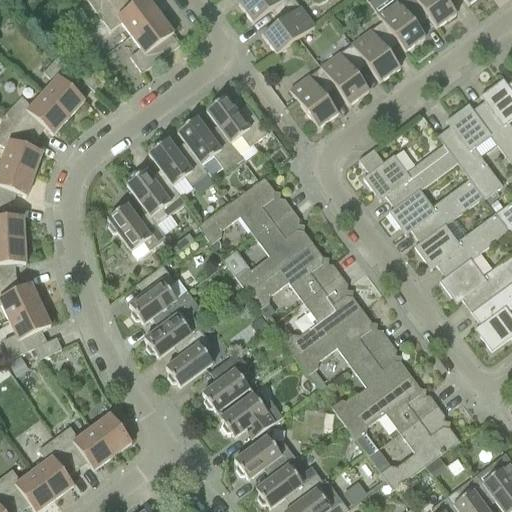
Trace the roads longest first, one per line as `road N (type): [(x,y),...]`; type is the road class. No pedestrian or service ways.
road 1 (residential): [(178,456),(100,336),(73,221),(77,182),(93,163),(219,73),(224,39),(194,0)]
road 2 (residential): [(511,374),(488,386),(473,383),(326,171),(335,154),(511,23)]
